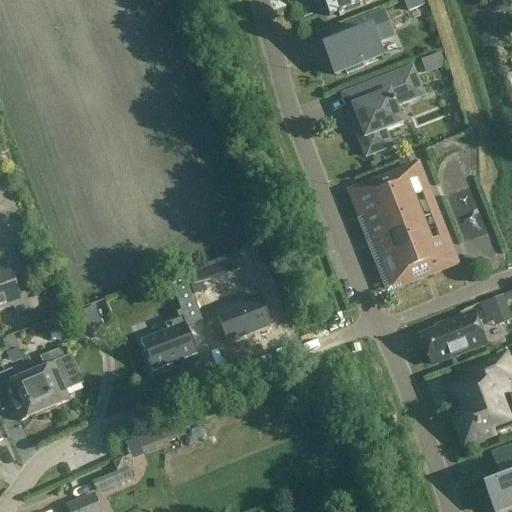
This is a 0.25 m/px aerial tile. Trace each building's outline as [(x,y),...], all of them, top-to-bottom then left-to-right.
[(32,0),(24,0),(7,6),(23,46),(45,38),(48,45),(64,39),(53,10),(38,15),(32,0)] [(98,0),(71,0),(81,25),(105,16),(98,0)] [(124,0),(98,0),(105,16),(127,7),(124,0)] [(320,0),(317,1),(322,14),(327,12),(329,18),(337,15),(339,18),(343,16),(342,13),(375,0),(320,0)] [(413,0),(415,13),(434,11),(432,0),(413,0)] [(0,64),(4,63),(1,55),(23,46),(7,6),(0,9),(0,64)] [(343,43),(324,50),(335,77),(345,73),(346,76),(363,69),(361,66),(382,58),(376,45),(392,38),(382,14),(338,32),(343,43)] [(362,134),(357,136),(366,158),(391,148),(384,132),(401,125),(395,108),(410,102),(405,89),(418,84),(412,69),(354,92),(359,105),(347,110),(352,124),(358,122),(362,134)] [(166,99),(136,111),(154,155),(185,143),(177,121),(191,116),(178,84),(163,90),(166,99)] [(82,134),(61,143),(76,183),(99,174),(92,156),(107,150),(96,120),(80,127),(82,134)] [(35,144),(19,150),(30,180),(46,175),(52,192),(76,183),(61,143),(38,151),(35,144)] [(404,174),(354,194),(363,218),(413,199),(404,174)] [(209,180),(180,191),(196,234),(225,224),(227,230),(242,224),(230,195),(217,201),(209,180)] [(163,198),(140,207),(155,244),(178,235),(163,198)] [(413,199),(363,218),(372,241),(422,222),(413,199)] [(140,207),(118,215),(133,253),(155,244),(140,207)] [(118,215),(94,224),(109,262),(133,253),(118,215)] [(372,241),(381,264),(431,244),(422,222),(372,241)] [(431,244),(390,261),(399,283),(428,272),(429,274),(450,266),(439,240),(431,244)] [(0,310),(14,306),(16,313),(37,307),(30,285),(16,290),(9,267),(0,270),(0,310)] [(190,293),(176,298),(180,308),(194,303),(190,293)] [(264,295),(217,310),(231,344),(276,328),(264,295)] [(94,308),(71,318),(76,330),(87,325),(92,336),(104,331),(94,308)] [(423,343),(432,366),(484,346),(472,316),(438,329),(441,336),(423,343)] [(181,322),(140,338),(155,373),(196,358),(181,322)] [(43,369),(28,376),(45,414),(50,412),(49,410),(68,402),(63,390),(80,383),(69,358),(64,360),(59,349),(39,358),(43,369)] [(463,410),(458,412),(462,425),(456,428),(464,448),(510,430),(503,412),(511,408),(511,405),(503,383),(511,379),(511,376),(505,357),(470,370),(475,384),(456,392),(463,410)] [(45,414),(28,376),(12,383),(7,372),(0,375),(0,409),(1,412),(13,407),(20,422),(40,414),(41,416),(45,414)] [(190,420),(193,431),(219,423),(215,413),(190,420)] [(485,489),(493,511),(504,511),(511,509),(511,448),(492,456),(502,482),(485,489)] [(99,511),(97,505),(93,496),(68,507),(70,511),(99,511)]
